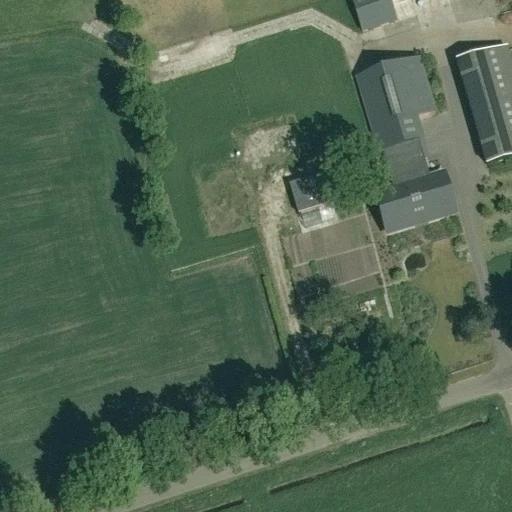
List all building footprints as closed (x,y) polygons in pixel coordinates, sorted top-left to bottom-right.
[(389,0),(351,0),(362,33),(397,22),(389,0)] [(203,105),(338,72),(331,43),(196,77),(203,105)] [(511,65),(507,47),(455,62),(485,167),(511,159),(511,65)] [(435,116),(418,60),(358,78),(380,156),(419,145),(413,122),(435,116)] [(443,175),(423,181),(417,160),(387,169),(393,190),(376,195),(381,214),(393,211),(399,230),(440,218),(437,207),(451,203),(443,175)] [(231,211),(242,209),(245,225),(320,209),(313,174),(227,193),(231,211)]
